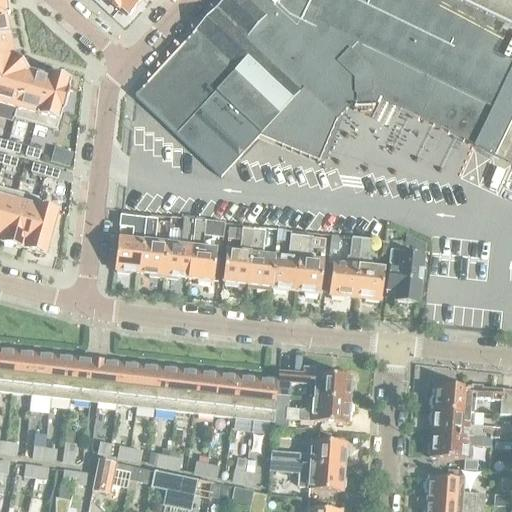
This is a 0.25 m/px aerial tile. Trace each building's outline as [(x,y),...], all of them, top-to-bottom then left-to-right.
[(0,0),(0,16),(8,15),(5,0),(0,0)] [(105,0),(118,12),(120,10),(127,17),(142,1),(140,0),(105,0)] [(258,138),(269,142),(281,147),(281,148),(318,163),(335,124),(350,105),(353,109),(357,111),(361,112),(367,111),(372,108),(375,106),(378,101),(382,102),(419,119),(474,145),(480,148),(494,155),(511,118),(511,0),(223,0),(194,32),(194,33),(134,97),(134,98),(220,179),(258,138)] [(0,16),(0,38),(9,37),(5,17),(8,16),(8,15),(0,16)] [(0,60),(14,58),(14,57),(13,57),(13,56),(9,37),(0,38),(0,60)] [(14,58),(0,60),(0,83),(21,65),(14,58)] [(0,106),(15,110),(12,119),(13,120),(27,71),(21,65),(0,83),(0,106)] [(13,120),(34,126),(48,75),(47,75),(46,79),(28,73),(28,72),(27,71),(13,120)] [(56,132),(59,123),(61,113),(63,114),(69,91),(68,90),(70,81),(48,75),(34,126),(56,132)] [(20,145),(7,142),(5,152),(17,155),(20,145)] [(37,161),(40,151),(28,148),(25,158),(37,161)] [(4,158),(1,166),(14,169),(16,161),(4,158)] [(33,166),(30,176),(43,179),(43,177),(46,169),(33,166)] [(46,169),(43,177),(55,181),(58,173),(46,169)] [(1,244),(2,244),(16,193),(15,193),(0,189),(0,239),(2,240),(1,244)] [(37,199),(16,193),(2,244),(23,250),(37,199)] [(37,199),(23,250),(45,256),(56,214),(36,209),(38,199),(37,199)] [(120,218),(119,228),(132,230),(131,242),(117,240),(114,272),(117,272),(116,274),(129,276),(130,274),(139,275),(145,221),(120,218)] [(167,246),(163,280),(178,281),(178,279),(187,280),(194,221),(182,220),(179,247),(167,246)] [(167,246),(152,244),(155,222),(145,221),(139,275),(150,276),(150,278),(163,280),(167,246)] [(194,221),(187,280),(198,282),(198,284),(210,285),(210,283),(212,283),(216,251),(201,250),(202,236),(221,238),(223,224),(194,221)] [(238,231),(227,229),(225,243),(236,245),(238,231)] [(237,286),(246,287),(252,232),(240,230),(238,254),(225,252),(222,284),(225,285),(225,287),(237,288),(237,286)] [(274,258),(270,290),(273,290),(273,292),(285,293),(285,292),(294,293),(300,237),(289,236),(289,232),(276,231),(276,242),(288,243),(286,259),(274,258)] [(263,233),(252,232),(246,287),(257,288),(256,290),(269,292),(269,290),(270,290),(274,258),(261,256),(263,233)] [(330,236),(328,252),(337,253),(339,238),(330,236)] [(325,240),(300,237),(294,293),(304,294),(304,296),(316,297),(317,295),(319,295),(323,263),(309,262),(311,249),(323,250),(325,240)] [(421,246),(401,237),(401,244),(420,254),(421,246)] [(332,264),(328,296),(331,297),(331,299),(343,300),(343,298),(354,299),(361,240),(350,239),(348,258),(345,257),(344,265),(332,264)] [(361,240),(354,299),(365,300),(365,302),(377,304),(377,302),(380,302),(384,270),(370,268),(371,260),(367,260),(369,241),(361,240)] [(388,258),(390,244),(381,243),(379,257),(388,258)] [(393,304),(418,306),(424,259),(404,257),(405,253),(390,252),(385,293),(394,294),(393,304)] [(16,354),(0,352),(0,393),(11,395),(16,354)] [(11,395),(31,397),(35,356),(16,354),(11,395)] [(31,397),(50,399),(55,358),(35,356),(31,397)] [(50,399),(70,402),(74,360),(55,358),(50,399)] [(94,363),(74,360),(70,402),(89,404),(94,363)] [(96,404),(115,407),(120,366),(101,363),(96,404)] [(140,368),(120,366),(115,407),(135,409),(140,368)] [(135,409),(154,411),(159,370),(140,368),(135,409)] [(313,387),(312,400),(348,403),(349,401),(351,399),(352,391),(349,389),(350,379),(315,376),(316,370),(302,369),(302,375),(278,374),(276,383),(275,397),(286,398),(287,385),(302,386),(313,387)] [(154,411),(174,413),(179,372),(159,370),(154,411)] [(174,413),(194,415),(198,374),(179,372),(174,413)] [(194,415),(213,418),(218,377),(198,374),(194,415)] [(213,418),(233,420),(237,379),(218,377),(213,418)] [(233,420),(252,422),(257,381),(237,379),(233,420)] [(272,424),(275,397),(276,383),(257,381),(252,422),(272,424)] [(433,410),(433,412),(469,414),(470,400),(481,401),(481,402),(500,403),(499,417),(511,417),(511,393),(482,391),(482,389),(471,388),(470,390),(434,388),(434,398),(431,401),(431,407),(433,410)] [(300,412),(286,411),(275,410),(274,421),(347,426),(347,416),(350,414),(351,406),(348,404),(348,403),(312,400),(312,413),(300,412)] [(468,428),(469,414),(433,412),(433,414),(430,416),(430,423),(432,426),(431,435),(490,440),(491,430),(468,428)] [(134,424),(131,450),(129,461),(138,463),(140,452),(143,425),(134,424)] [(489,450),(490,440),(431,435),(430,445),(428,447),(427,454),(429,457),(429,460),(465,462),(466,448),(489,450)] [(96,455),(107,457),(110,446),(98,443),(96,455)] [(270,454),(269,464),(343,470),(344,460),(347,458),(347,451),(345,448),(345,446),(301,443),(300,456),(270,454)] [(5,444),(3,455),(15,457),(17,445),(5,444)] [(63,444),(61,463),(72,465),(75,445),(63,444)] [(42,460),(44,449),(32,447),(31,459),(42,460)] [(116,459),(129,461),(131,450),(118,447),(116,459)] [(44,449),(42,460),(53,462),(55,451),(44,449)] [(149,455),(147,465),(167,469),(169,458),(170,454),(158,452),(157,456),(149,455)] [(180,460),(169,458),(167,469),(177,471),(180,460)] [(204,477),(206,466),(195,463),(192,474),(204,477)] [(110,471),(130,475),(131,470),(99,464),(93,492),(105,494),(110,471)] [(287,475),(308,476),(307,491),(342,493),(342,491),(345,489),(345,481),(343,479),(343,470),(269,464),(268,473),(287,475)] [(22,478),(33,480),(35,468),(24,466),(22,478)] [(206,466),(204,477),(215,479),(217,468),(206,466)] [(35,468),(33,480),(45,481),(47,470),(35,468)] [(146,486),(149,474),(131,470),(130,475),(129,482),(146,486)] [(242,484),(244,473),(233,471),(231,482),(242,484)] [(61,483),(72,485),(74,473),(62,472),(61,483)] [(85,475),(74,473),(72,485),(84,486),(85,475)] [(244,473),(242,484),(253,487),(255,476),(244,473)] [(165,507),(189,511),(195,483),(170,478),(165,507)] [(427,493),(426,503),(461,506),(482,508),(483,495),(462,493),(463,482),(428,479),(428,482),(425,484),(425,491),(427,493)] [(227,502),(229,491),(212,487),(209,499),(227,502)] [(262,511),(265,498),(264,498),(234,492),(231,505),(250,509),(249,511),(262,511)] [(511,498),(493,497),(492,508),(498,509),(511,509),(511,498)] [(54,511),(67,511),(69,503),(55,500),(54,511)] [(497,511),(498,509),(492,508),(482,508),(461,506),(426,503),(425,511),(497,511)]
